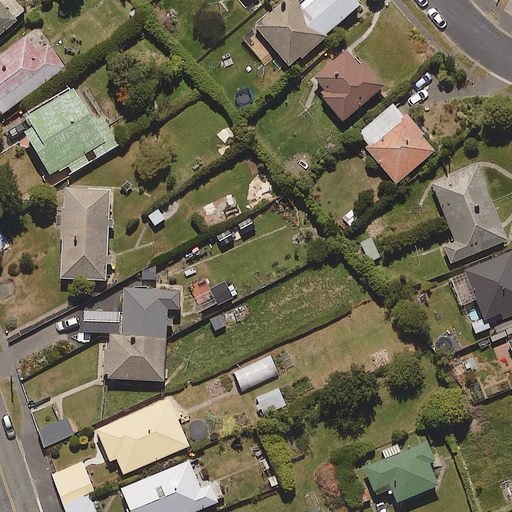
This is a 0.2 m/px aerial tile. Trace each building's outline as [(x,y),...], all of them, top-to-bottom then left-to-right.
[(2,0),(1,2),(0,1),(0,37),(25,15),(12,0),(2,0)] [(360,9),(352,0),(310,0),(300,10),(291,0),(257,31),(291,70),(360,9)] [(0,58),(0,118),(65,69),(48,48),(38,55),(26,39),(0,58)] [(360,69),(346,54),(315,82),(324,91),(324,104),(344,125),(385,88),(364,65),(360,69)] [(94,126),(71,90),(16,124),(55,186),(119,147),(103,121),(94,126)] [(437,153),(397,105),(356,139),(396,187),(437,153)] [(508,244),(478,167),(432,185),(453,240),(441,245),(449,267),(508,244)] [(108,194),(62,193),(62,282),(108,283),(108,194)] [(0,251),(8,246),(0,231),(0,251)] [(511,313),(511,254),(450,281),(457,297),(473,291),(487,324),(511,313)] [(181,295),(124,294),(124,313),(97,312),(97,341),(104,342),(103,382),(165,384),(167,313),(181,313),(181,295)] [(278,374),(269,356),(233,373),(242,391),(278,374)] [(307,386),(307,381),(255,397),(258,409),(269,412),(307,386)] [(189,449),(169,403),(96,435),(107,461),(115,457),(124,478),(189,449)] [(74,435),(67,420),(40,432),(47,448),(74,435)] [(435,464),(428,445),(365,470),(376,497),(393,491),(398,505),(439,489),(430,467),(435,464)] [(94,493),(83,464),(52,475),(66,511),(95,511),(89,495),(94,493)] [(201,493),(189,464),(121,492),(129,511),(202,511),(218,505),(211,488),(201,493)] [(349,481),(357,505),(372,500),(365,476),(349,481)] [(511,480),(511,478),(498,484),(506,505),(511,502),(511,480)]
